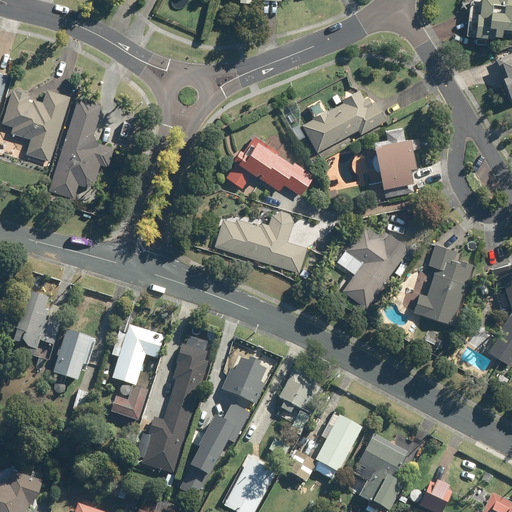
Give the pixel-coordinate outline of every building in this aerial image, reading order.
[(511,0),(469,0),(466,38),(483,40),(484,28),(493,29),(492,37),(501,38),(502,30),(511,31),(511,0)] [(511,52),(494,58),(497,68),(501,66),(504,76),(501,77),(508,99),(511,97),(511,52)] [(44,89),(40,102),(28,98),(30,93),(11,88),(1,123),(11,126),(9,133),(29,139),(25,155),(50,162),(69,96),(44,89)] [(371,94),(364,98),(359,88),(340,99),(341,101),(302,122),(318,152),(357,130),(359,134),(385,119),(371,94)] [(72,198),(77,185),(93,190),(101,165),(107,167),(113,147),(91,140),(102,106),(76,98),(47,190),(72,198)] [(384,132),(386,141),(371,144),(379,189),(410,183),(407,168),(414,166),(410,149),(420,147),(418,137),(405,140),(403,128),(384,132)] [(240,154),(235,162),(233,160),(223,176),(242,187),(251,173),(278,190),(283,183),(299,193),(313,171),(252,134),(240,154)] [(308,248),(286,241),(293,221),(288,213),(278,210),(271,215),(267,224),(241,215),(237,226),(221,220),(213,246),(299,274),(308,248)] [(389,230),(383,239),(362,225),(337,261),(355,273),(342,291),(366,307),(409,244),(389,230)] [(434,243),(432,249),(411,310),(452,324),(473,262),(455,256),(457,251),(434,243)] [(496,289),(504,287),(509,307),(511,306),(511,271),(510,263),(490,269),(496,289)] [(12,340),(18,342),(15,352),(49,363),(66,311),(50,305),(51,300),(28,292),(12,340)] [(511,316),(508,314),(485,349),(509,365),(511,360),(511,316)] [(129,326),(125,336),(118,334),(111,355),(118,357),(111,378),(134,386),(144,355),(155,359),(163,338),(152,334),(129,326)] [(95,340),(90,338),(65,330),(50,374),(75,383),(81,365),(86,366),(95,340)] [(162,421),(152,418),(139,463),(174,473),(208,356),(178,347),(173,364),(176,364),(171,384),(173,384),(162,421)] [(220,390),(234,396),(222,422),(212,418),(188,468),(190,469),(180,490),(196,498),(206,478),(207,478),(226,440),(234,444),(253,405),(254,405),(270,371),(241,357),(234,371),(230,369),(220,390)] [(276,398),(283,402),(279,409),(289,414),(293,407),(300,411),(290,430),(300,436),(310,416),(304,413),(317,390),(289,375),(276,398)] [(132,387),(127,401),(115,397),(110,413),(122,417),(136,422),(146,392),(132,387)] [(338,419),(314,460),(297,450),(285,471),(306,483),(317,464),(336,474),(360,431),(338,419)] [(392,478),(406,455),(372,435),(342,486),(384,511),(385,511),(402,484),(392,478)] [(249,454),(222,507),(232,511),(253,511),(276,468),(249,454)] [(0,479),(0,511),(26,511),(28,506),(32,507),(40,482),(36,481),(36,480),(12,472),(0,479)] [(430,480),(417,506),(428,511),(441,511),(452,491),(430,480)] [(511,511),(511,505),(490,493),(479,511),(511,511)] [(102,511),(77,503),(73,511),(102,511)]
